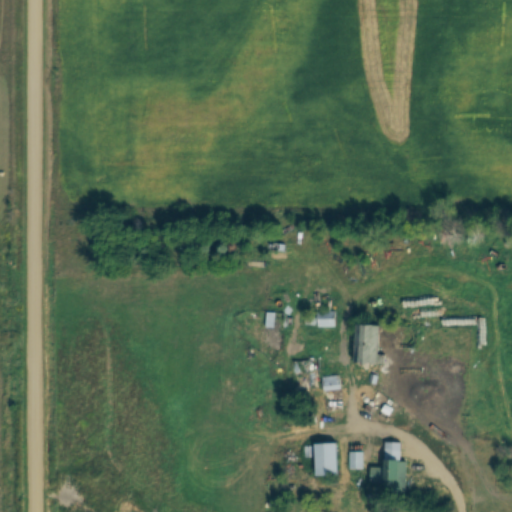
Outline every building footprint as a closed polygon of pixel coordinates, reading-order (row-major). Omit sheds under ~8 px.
[(337,311),(319,311),(319,327),(337,327),(337,311)] [(285,312),(268,312),(268,328),(285,328),(285,312)] [(357,362),(361,324),(384,327),(379,365),(357,362)] [(320,360),(294,360),(294,372),(320,372),(320,360)] [(341,376),(324,377),(324,391),(341,390),(341,376)] [(405,442),(386,442),(386,468),(372,468),(372,483),(386,484),(386,492),(404,492),(405,442)] [(322,477),(320,446),(338,445),(340,476),(322,477)] [(364,469),(364,452),(351,452),(351,469),(364,469)]
